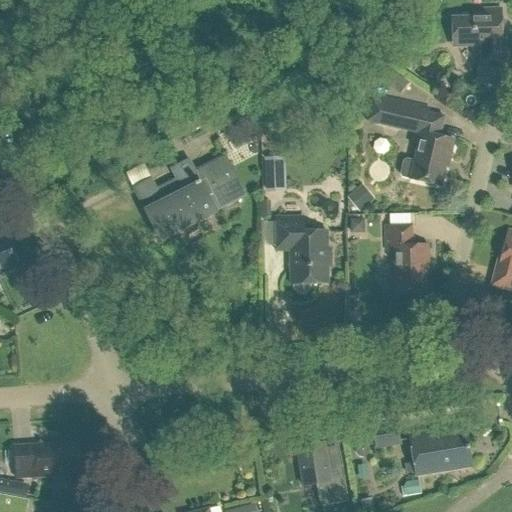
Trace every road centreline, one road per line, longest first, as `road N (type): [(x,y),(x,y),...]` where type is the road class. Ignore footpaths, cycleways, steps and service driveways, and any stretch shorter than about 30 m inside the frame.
road 1 (unclassified): [(460,366),(118,390)]
road 2 (unclassified): [(118,390),(0,136)]
road 3 (residential): [(460,366),(460,269),(482,163),(511,100)]
road 4 (unclassified): [(123,511),(118,390)]
